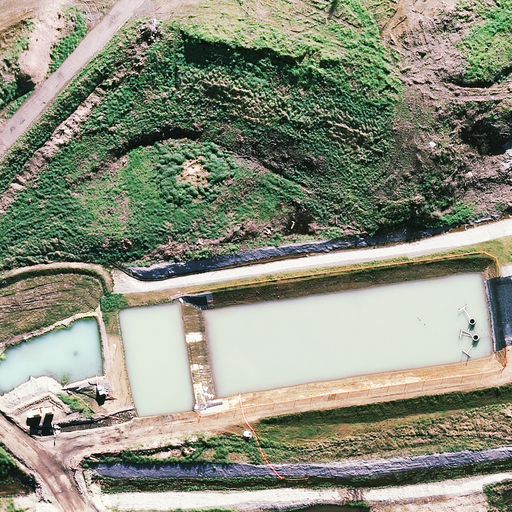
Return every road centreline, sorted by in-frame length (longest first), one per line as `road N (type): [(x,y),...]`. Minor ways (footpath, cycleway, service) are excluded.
road 1 (motorway): [(0,107),(476,23),(511,10)]
road 2 (motorway): [(511,70),(0,169)]
road 3 (track): [(87,511),(0,422)]
